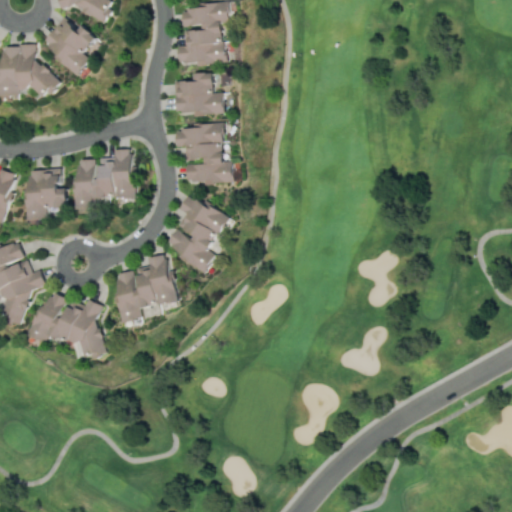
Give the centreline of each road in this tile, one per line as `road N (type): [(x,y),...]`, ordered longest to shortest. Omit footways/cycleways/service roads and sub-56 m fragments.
road 1 (residential): [(160,0),(149,97),(165,194),(143,237),(93,260)]
road 2 (tertiary): [(511,354),(395,420),(296,511)]
road 3 (residential): [(151,121),(66,143),(0,148)]
